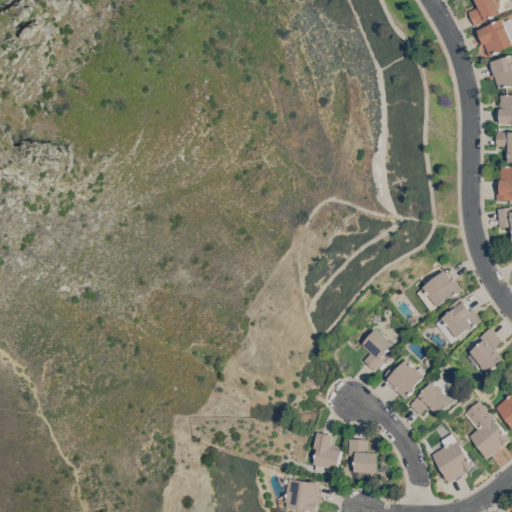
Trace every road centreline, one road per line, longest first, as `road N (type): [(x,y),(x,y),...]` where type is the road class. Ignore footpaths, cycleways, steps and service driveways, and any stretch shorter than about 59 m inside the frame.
road 1 (residential): [(511,307),(478,253),(464,72),(429,0)]
road 2 (residential): [(511,472),(453,511),(364,510)]
road 3 (residential): [(419,511),(412,455),(391,426),(352,400)]
